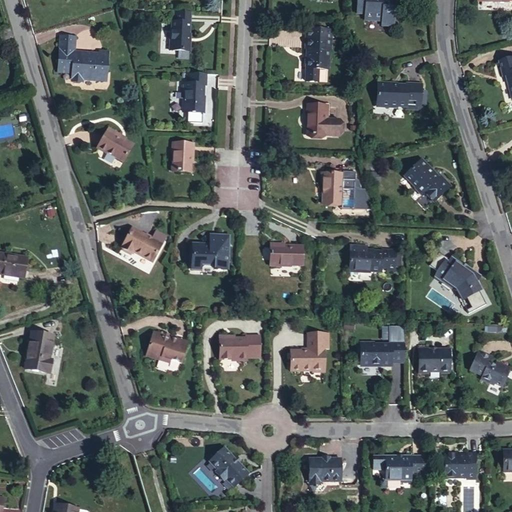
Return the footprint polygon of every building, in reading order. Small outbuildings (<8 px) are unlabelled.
[(356,0),(357,13),(365,14),(365,20),(382,20),(382,25),(395,25),(395,9),(392,9),(392,0),(356,0)] [(191,41),(189,41),(190,13),(173,12),(173,23),(172,22),(171,40),(170,40),(170,51),(190,51),(191,41)] [(0,36),(2,42),(12,38),(9,29),(0,32),(0,36)] [(331,50),(332,30),(306,29),(305,49),(308,49),(308,58),(307,58),(307,59),(303,59),(303,68),(306,68),(306,82),(317,83),(318,70),(328,71),(329,50),(331,50)] [(83,54),(82,58),(77,57),(77,54),(74,53),(75,38),(61,37),(58,73),(72,74),(72,79),(82,80),(95,81),(95,80),(106,81),(108,52),(99,52),(99,55),(83,54)] [(511,95),(511,58),(500,62),(504,77),(510,76),(510,80),(509,82),(511,95)] [(204,104),(203,103),(204,85),(206,85),(206,74),(189,74),(188,82),(188,84),(181,84),(180,93),(185,93),(185,100),(184,100),(183,112),(204,113),(204,104)] [(406,84),(406,86),(390,85),(390,84),(377,84),(376,107),(389,108),(389,106),(405,107),(405,110),(420,110),(420,106),(421,92),(421,84),(406,84)] [(327,119),(327,106),(308,105),(306,136),(324,136),(325,119),(327,119)] [(120,140),(122,137),(109,129),(99,148),(124,162),(132,147),(124,143),(120,140)] [(191,157),(193,158),(193,145),(173,144),(173,172),(190,173),(191,157)] [(429,170),(430,169),(421,160),(405,176),(416,188),(414,189),(422,197),(424,194),(433,203),(449,188),(440,178),(439,180),(429,170)] [(341,205),(342,172),(337,172),(337,174),(328,174),(321,174),(320,185),(323,185),(322,201),(332,201),(332,204),(341,205)] [(161,245),(152,240),(131,230),(121,250),(132,256),(133,253),(152,263),(161,245)] [(161,245),(165,237),(156,232),(152,240),(161,245)] [(215,236),(215,246),(209,246),(192,245),(191,266),(214,267),(213,270),(226,270),(228,237),(215,236)] [(302,266),(302,247),(280,246),(270,246),(269,266),(280,267),(280,265),(302,266)] [(396,251),(381,251),(381,253),(366,252),(366,247),(350,247),(349,271),(362,272),(362,271),(381,272),(381,267),(387,267),(386,271),(395,272),(395,268),(400,268),(401,254),(396,254),(396,251)] [(0,274),(24,279),(27,259),(0,254),(0,274)] [(459,266),(460,264),(451,258),(448,263),(444,261),(437,272),(439,273),(436,279),(443,283),(445,281),(453,287),(455,285),(459,288),(457,290),(459,293),(465,298),(476,282),(480,276),(467,266),(465,270),(459,266)] [(465,298),(481,290),(476,282),(465,298)] [(49,360),(53,337),(31,333),(24,370),(49,374),(52,360),(49,360)] [(176,340),(169,338),(163,336),(154,333),(147,353),(150,354),(152,357),(159,360),(162,358),(170,360),(180,364),(187,343),(176,339),(176,340)] [(323,349),(329,349),(328,334),(307,334),(308,351),(290,351),(290,371),(312,371),(312,372),(323,372),(323,349)] [(245,336),(246,339),(234,339),(229,339),(229,336),(219,336),(219,360),(239,359),(239,361),(246,361),(246,359),(259,359),(259,336),(245,336)] [(391,362),(404,363),(404,337),(391,337),(390,344),(373,343),(373,342),(360,342),(360,364),(381,364),(381,366),(389,366),(391,366),(391,362)] [(450,373),(449,350),(436,350),(428,350),(428,349),(418,349),(419,373),(428,373),(428,372),(441,372),(441,373),(450,373)] [(489,363),(491,359),(478,353),(471,371),(483,377),(482,380),(494,385),(495,384),(502,387),(510,368),(500,364),(500,366),(495,364),(494,365),(489,363)] [(234,456),(232,458),(224,448),(212,460),(219,467),(216,470),(214,472),(224,482),(226,480),(234,488),(247,475),(237,463),(239,461),(234,456)] [(511,451),(502,451),(502,472),(511,471),(511,451)] [(466,453),(466,456),(454,455),(448,455),(444,455),(443,477),(475,478),(476,454),(466,453)] [(425,475),(425,457),(402,457),(402,458),(397,458),(397,457),(373,458),(373,471),(385,470),(385,481),(401,480),(401,482),(411,482),(411,475),(417,475),(425,475)] [(216,470),(219,467),(212,460),(209,462),(216,470)] [(341,482),(341,460),(329,460),(322,460),(308,460),(309,482),(321,482),(341,482)] [(478,511),(478,484),(463,484),(463,511),(478,511)]
